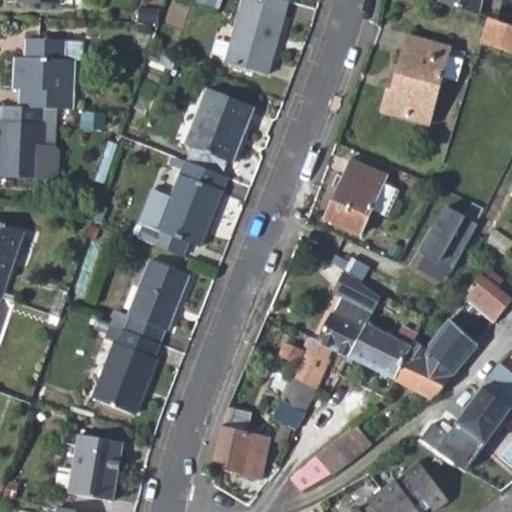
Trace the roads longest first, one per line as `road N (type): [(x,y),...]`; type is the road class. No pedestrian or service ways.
road 1 (residential): [(350,0),(205,390),(170,511)]
road 2 (residential): [(511,320),(445,398),(368,464),(271,511)]
